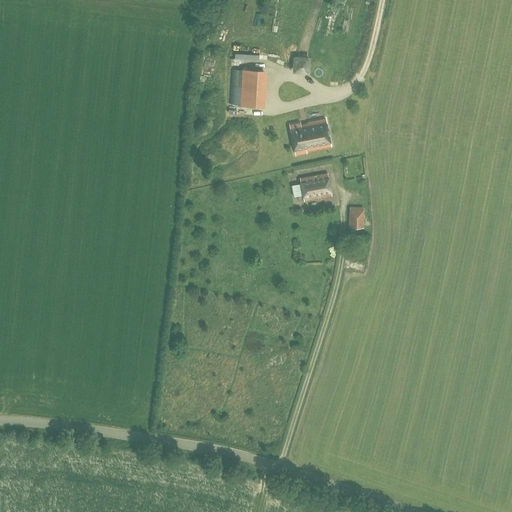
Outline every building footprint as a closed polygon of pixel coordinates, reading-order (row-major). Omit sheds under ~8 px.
[(292,72),(310,73),(311,56),(293,55),(292,72)] [(244,70),(242,105),(260,106),(262,71),(244,70)] [(290,124),(296,155),(309,152),(309,150),(332,145),(326,117),(302,122),(290,124)] [(264,146),(266,164),(279,163),(278,145),(264,146)] [(252,176),(265,173),(260,149),(247,152),(252,176)] [(299,181),(303,198),(304,198),(304,201),(332,196),(332,192),(333,192),(330,176),(328,176),(328,172),(316,174),(316,175),(314,176),(314,175),(300,177),(301,181),(299,181)] [(350,227),(364,227),(364,208),(350,208),(350,227)]
